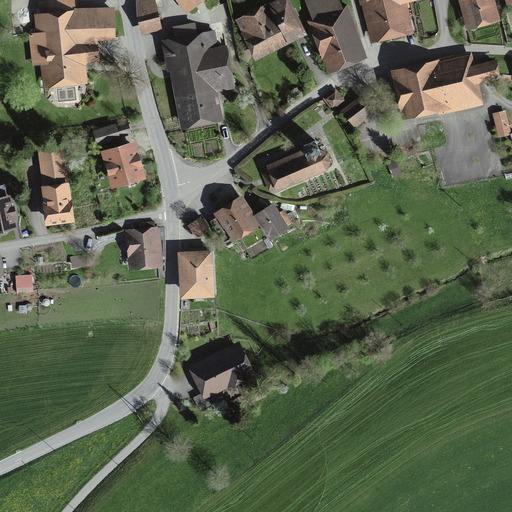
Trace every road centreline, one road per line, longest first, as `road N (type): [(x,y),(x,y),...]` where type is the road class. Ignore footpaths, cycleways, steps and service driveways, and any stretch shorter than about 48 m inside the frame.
road 1 (residential): [(511,49),(446,51),(352,71),(216,172),(169,189)]
road 2 (tertiary): [(127,0),(169,189)]
road 3 (tertiary): [(153,381),(110,414),(0,467)]
road 4 (residential): [(0,247),(170,214)]
road 5 (residential): [(153,381),(163,402),(158,419),(65,511)]
road 6 (tertiary): [(170,214),(172,310),(167,353),(153,381)]
road 7 (unknown): [(371,65),(405,117),(511,109)]
